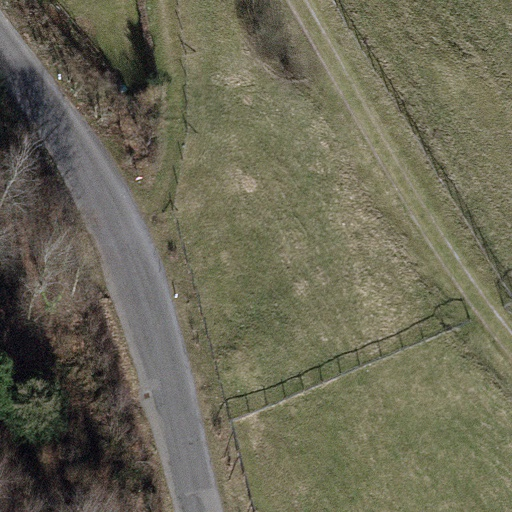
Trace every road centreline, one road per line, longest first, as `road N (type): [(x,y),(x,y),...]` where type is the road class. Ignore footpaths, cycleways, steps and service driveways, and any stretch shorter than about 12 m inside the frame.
road 1 (tertiary): [(0,73),(149,320),(199,511)]
road 2 (track): [(296,0),(480,317),(511,353)]
